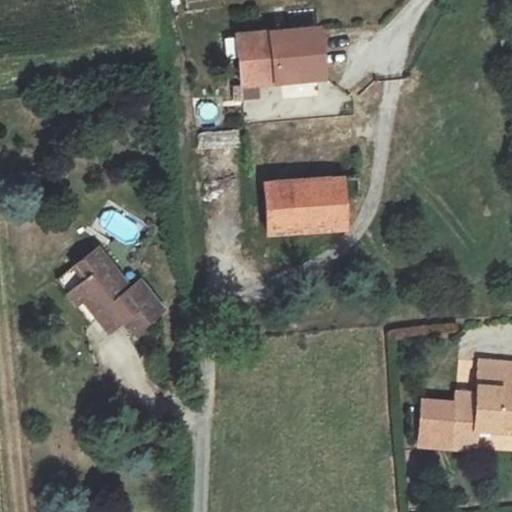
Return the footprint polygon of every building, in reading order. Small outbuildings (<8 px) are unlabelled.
[(240,32),(244,81),(327,74),(323,26),(240,32)] [(197,133),(198,147),(223,145),(222,132),(197,133)] [(265,236),(346,231),(343,203),(360,202),(360,175),(262,183),(265,236)] [(127,246),(139,231),(112,210),(101,225),(127,246)] [(100,247),(59,281),(92,320),(97,316),(111,331),(122,322),(133,334),(165,308),(141,280),(133,286),(100,247)] [(458,392),(457,402),(421,400),(418,447),(475,451),(477,429),(511,430),(511,362),(480,361),(478,394),(458,392)]
